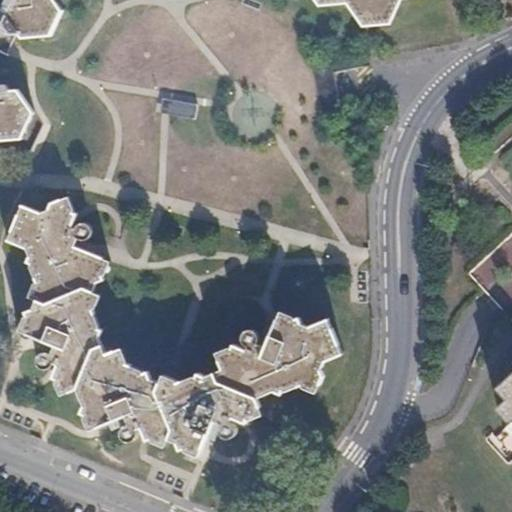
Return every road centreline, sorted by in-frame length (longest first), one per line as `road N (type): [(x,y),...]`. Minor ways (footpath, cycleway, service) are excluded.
road 1 (residential): [(314,511),(346,479),(388,403),(400,154),(420,117),(511,46)]
road 2 (residential): [(0,451),(150,511)]
